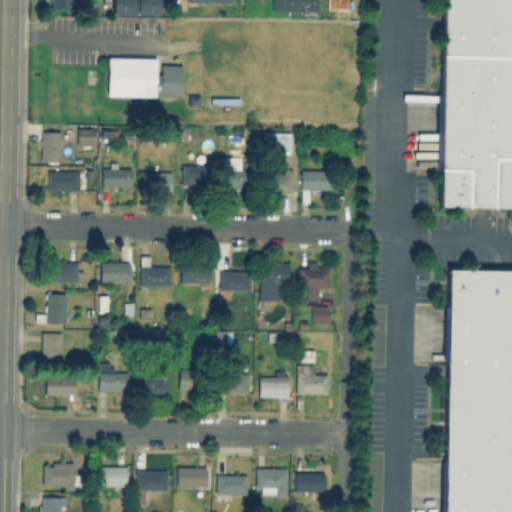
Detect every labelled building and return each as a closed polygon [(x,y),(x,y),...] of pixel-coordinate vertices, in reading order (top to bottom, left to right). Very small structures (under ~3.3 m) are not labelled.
[(134,0),(134,12),(111,11),(111,0),(134,0)] [(158,0),(158,12),(135,12),(135,0),(158,0)] [(317,0),(317,10),(313,10),(313,17),(307,17),(308,10),(271,9),(271,0),(317,0)] [(348,0),(348,9),(342,9),(342,14),(331,14),(331,9),(326,9),(326,0),(348,0)] [(511,0),(511,208),(436,207),(439,0),(511,0)] [(154,72),(159,72),(160,63),(180,64),(180,96),(106,94),(106,56),(155,57),(154,72)] [(198,94),(198,105),(187,105),(187,94),(198,94)] [(95,129),(95,142),(92,142),(92,144),(91,144),(91,152),(75,152),(76,127),(92,127),(92,129),(95,129)] [(59,131),(58,160),(39,159),(40,130),(59,131)] [(289,132),(289,150),(260,149),(261,131),(289,132)] [(116,161),(116,167),(130,167),(129,186),(100,186),(100,167),(108,167),(108,161),(116,161)] [(210,164),(210,184),(179,184),(180,163),(210,164)] [(291,167),(290,192),(260,191),(260,171),(283,172),(283,167),(291,167)] [(252,168),(252,188),(218,188),(218,168),(252,168)] [(329,169),(328,189),(318,188),(317,195),(308,195),(308,189),(299,189),(299,168),(329,169)] [(78,170),(77,189),(46,189),(46,169),(78,170)] [(170,171),(169,191),(141,191),(141,171),(170,171)] [(147,254),(147,265),(169,265),(169,285),(137,284),(137,265),(138,265),(138,254),(147,254)] [(82,270),(82,276),(76,276),(76,280),(46,280),(46,260),(76,261),(76,270),(82,270)] [(208,260),(208,281),(179,281),(179,260),(208,260)] [(128,261),(128,281),(98,280),(99,261),(128,261)] [(315,261),(315,267),(327,267),(327,287),(316,286),(316,299),(314,299),(314,305),(326,305),(326,323),(309,322),(309,305),(306,305),(306,300),(305,300),(305,286),(297,286),(297,267),(307,267),(307,261),(315,261)] [(288,263),(287,281),(285,281),(284,290),(277,290),(277,299),(257,298),(257,279),(255,279),(256,268),(258,268),(259,263),(288,263)] [(511,269),(511,511),(439,511),(444,268),(511,269)] [(249,270),(249,289),(218,289),(218,270),(249,270)] [(63,292),(63,322),(33,321),(33,313),(44,313),(44,292),(63,292)] [(106,294),(106,310),(97,310),(97,294),(106,294)] [(132,302),(132,315),(126,315),(126,313),(122,313),(122,302),(132,302)] [(149,307),(149,318),(138,318),(138,307),(149,307)] [(107,315),(107,324),(106,324),(106,327),(97,327),(97,324),(96,324),(96,315),(107,315)] [(59,332),(59,364),(39,363),(40,331),(59,332)] [(313,349),(312,361),(298,360),(298,349),(313,349)] [(126,371),(126,391),(96,390),(96,361),(107,361),(107,366),(112,366),(112,371),(126,371)] [(326,373),(325,393),(295,392),(295,363),(312,364),(312,373),(326,373)] [(167,367),(166,395),(135,395),(136,375),(159,375),(159,367),(167,367)] [(205,369),(205,388),(177,388),(177,368),(205,369)] [(286,370),(286,396),(257,396),(257,376),(274,376),(274,370),(286,370)] [(248,373),(247,392),(216,391),(217,371),(248,373)] [(73,374),(73,394),(43,394),(43,374),(73,374)] [(71,462),(71,474),(81,474),(80,484),(72,484),(72,489),(63,489),(63,485),(41,484),(41,465),(51,465),(51,461),(71,462)] [(124,465),(124,485),(95,485),(95,465),(124,465)] [(204,466),(204,486),(175,486),(174,466),(204,466)] [(286,468),(285,496),(275,496),(275,493),(260,493),(261,486),(254,486),(255,467),(286,468)] [(165,470),(165,489),(143,489),(143,504),(134,504),(134,469),(165,470)] [(324,472),(323,491),(293,490),(294,471),(324,472)] [(245,474),(245,493),(214,493),(214,474),(245,474)] [(64,496),(64,505),(60,505),(60,511),(65,511),(64,511),(38,511),(38,505),(40,505),(40,496),(64,496)]
